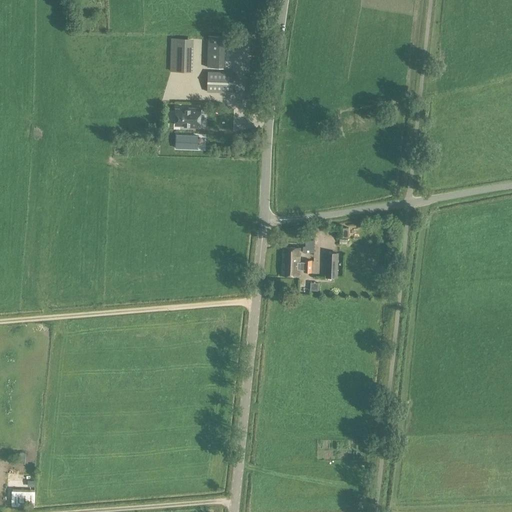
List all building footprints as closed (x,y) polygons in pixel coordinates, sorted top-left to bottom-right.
[(224,68),(225,37),(208,36),(207,68),(224,68)] [(171,38),(170,71),(183,72),(192,72),(193,39),(171,38)] [(234,73),(207,73),(207,94),(233,94),(234,73)] [(249,87),(247,103),(260,105),(262,89),(249,87)] [(190,109),(176,109),(176,125),(189,125),(189,127),(200,127),(201,109),(190,108),(190,109)] [(195,147),(196,135),(175,134),(174,146),(195,147)] [(306,245),(303,245),(303,252),(315,253),(315,246),(314,246),(314,240),(306,240),(306,245)] [(283,248),(282,276),(299,276),(300,248),(283,248)] [(338,278),(338,253),(326,253),(325,278),(338,278)] [(312,273),(312,260),(304,260),(303,273),(312,273)] [(35,492),(13,492),(12,506),(34,506),(35,492)]
